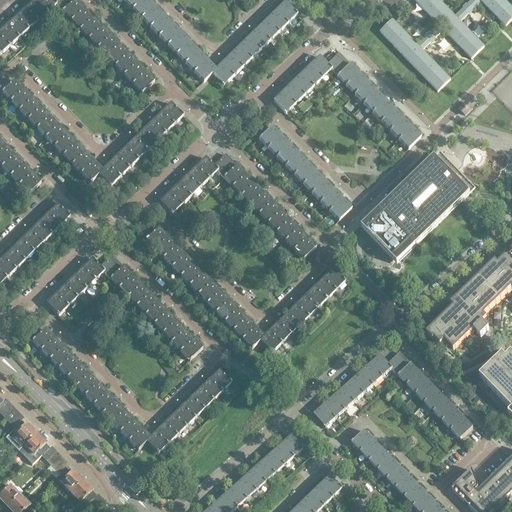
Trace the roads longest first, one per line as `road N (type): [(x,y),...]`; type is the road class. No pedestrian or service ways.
road 1 (residential): [(27,298),(150,419),(186,387),(216,348),(100,228)]
road 2 (residential): [(142,195),(254,312),(272,312),(335,252),(216,131)]
road 3 (residential): [(511,226),(292,417)]
road 4 (residential): [(174,88),(100,156),(13,66),(0,78)]
road 5 (tertiary): [(118,479),(0,357)]
road 6 (residential): [(0,386),(88,476),(106,485),(118,479)]
road 7 (residential): [(270,0),(215,53),(162,0)]
road 8 (residential): [(187,511),(292,417)]
road 9 (residential): [(257,95),(331,25),(307,0)]
road 10 (residential): [(257,95),(352,193)]
